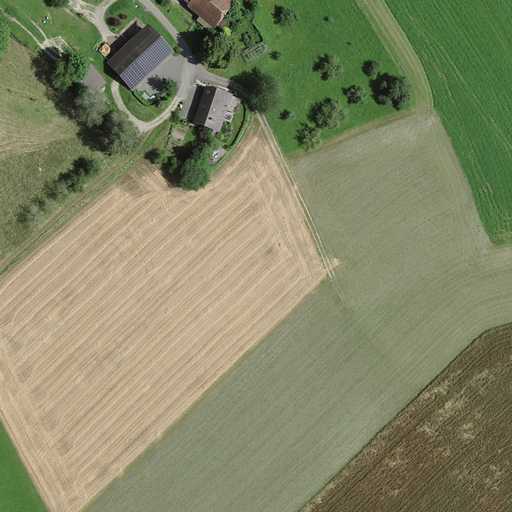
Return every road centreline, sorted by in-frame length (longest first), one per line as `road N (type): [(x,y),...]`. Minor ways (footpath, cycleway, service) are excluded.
road 1 (track): [(411,385),(332,279),(256,105),(241,90),(189,71)]
road 2 (track): [(178,98),(133,150),(0,267)]
